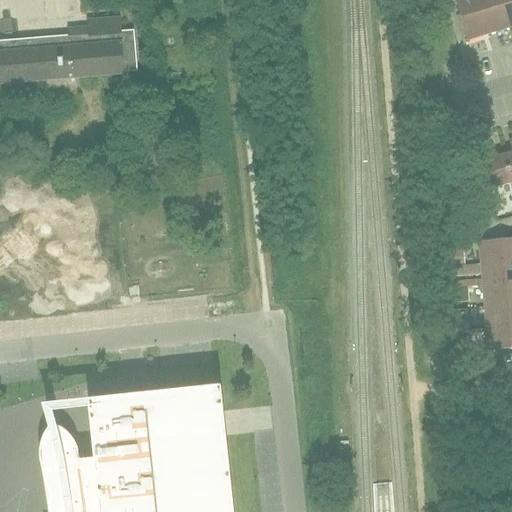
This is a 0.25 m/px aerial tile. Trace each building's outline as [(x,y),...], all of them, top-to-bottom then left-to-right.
[(489,34),(478,0),(454,0),(467,41),(489,34)] [(509,28),(500,0),(478,0),(489,34),(509,28)] [(511,0),(500,0),(509,28),(511,27),(511,0)] [(0,85),(124,75),(123,73),(136,72),(133,34),(121,35),(119,19),(88,22),(89,29),(78,30),(78,36),(0,42),(0,85)] [(511,182),(511,181),(504,155),(495,158),(492,146),(482,149),(494,188),(511,182)] [(481,265),(511,262),(511,239),(479,243),(481,265)] [(450,265),(460,265),(459,252),(449,252),(450,265)] [(511,262),(481,265),(483,287),(511,283),(511,262)] [(511,283),(483,287),(485,308),(511,305),(511,283)] [(467,288),(460,289),(452,290),(454,304),(469,302),(467,288)] [(511,305),(485,308),(487,329),(511,327),(511,305)] [(511,327),(487,329),(489,352),(511,349),(511,327)] [(233,511),(221,389),(88,406),(90,420),(95,461),(80,462),(78,451),(72,440),(64,432),(53,427),(54,428),(50,428),(43,439),(40,451),(40,464),(43,475),(45,487),(47,498),(48,511),(233,511)]
